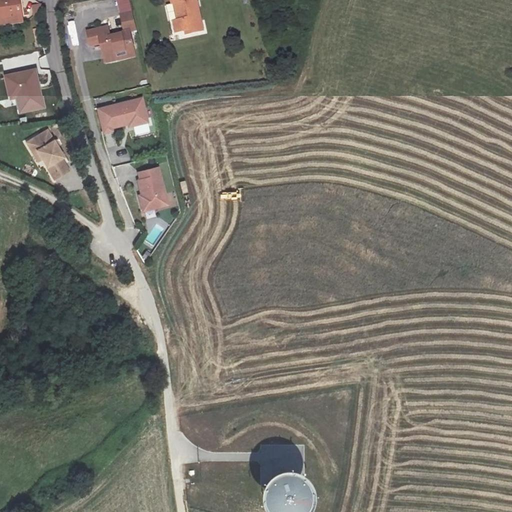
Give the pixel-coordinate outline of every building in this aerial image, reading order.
[(18,9),(16,0),(0,0),(0,23),(22,22),(20,9),(18,9)] [(200,19),(195,0),(169,0),(171,4),(174,3),(177,18),(170,20),(173,30),(182,28),(184,33),(197,30),(195,20),(200,19)] [(171,4),(164,5),(168,20),(170,20),(177,18),(174,3),(171,4)] [(41,4),(32,4),(32,16),(42,16),(41,4)] [(103,62),(116,59),(115,54),(132,50),(128,33),(136,31),(131,12),(120,15),(124,33),(110,37),(108,27),(86,32),(89,47),(99,45),(103,62)] [(133,55),(132,50),(115,54),(116,59),(133,55)] [(8,71),(23,69),(22,68),(38,65),(37,53),(21,55),(21,57),(7,59),(8,71)] [(36,70),(5,77),(8,90),(14,89),(16,98),(19,112),(43,107),(36,70)] [(141,96),(97,107),(103,130),(111,128),(110,125),(131,120),(132,123),(147,120),(141,96)] [(131,120),(110,125),(111,128),(132,123),(131,120)] [(41,160),(46,167),(53,179),(67,171),(59,158),(61,157),(45,130),(27,141),(39,161),(41,160)] [(41,170),(46,167),(41,160),(39,161),(27,141),(24,143),(41,170)] [(158,167),(138,172),(140,180),(138,180),(141,195),(142,198),(140,199),(143,211),(167,205),(158,167)]
